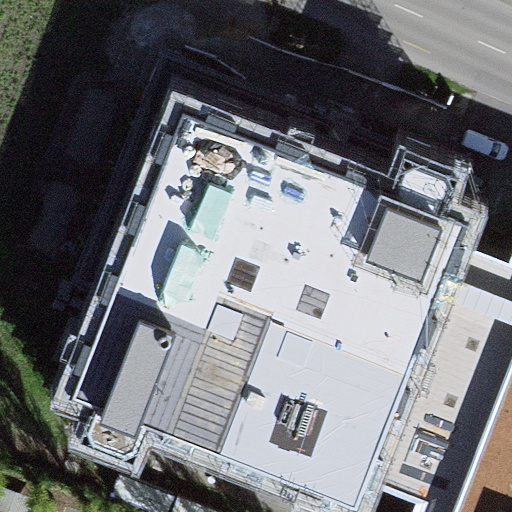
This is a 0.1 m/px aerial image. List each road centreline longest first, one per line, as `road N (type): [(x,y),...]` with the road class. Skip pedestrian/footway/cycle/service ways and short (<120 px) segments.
road 1 (unknown): [(511,312),(442,511)]
road 2 (secondary): [(384,0),(511,57)]
